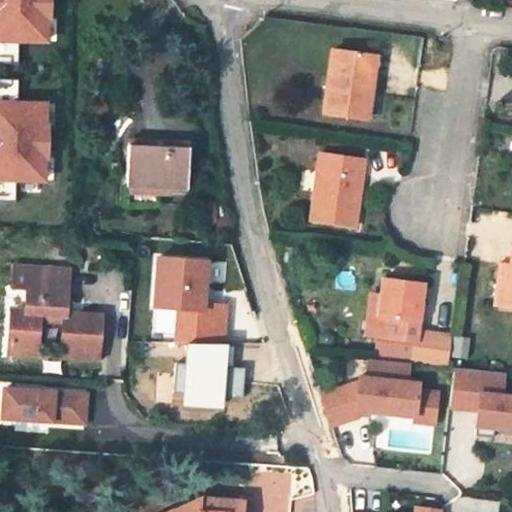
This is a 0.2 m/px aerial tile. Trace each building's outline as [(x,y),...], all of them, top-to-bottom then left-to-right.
[(0,0),(0,39),(57,40),(56,0),(0,0)] [(367,86),(362,85),(367,56),(328,49),(317,112),(360,119),(367,86)] [(378,58),(367,56),(362,85),(367,86),(372,86),(378,58)] [(0,199),(16,200),(17,180),(53,180),(53,95),(0,95),(0,199)] [(128,146),(126,186),(158,188),(188,188),(189,148),(128,146)] [(319,155),(309,222),(353,228),(358,194),(363,161),(319,155)] [(157,204),(158,188),(126,186),(126,203),(157,204)] [(213,203),(196,202),(195,218),(213,219),(213,203)] [(203,260),(154,259),(153,307),(177,308),(176,343),(223,343),(224,303),(202,303),(203,260)] [(99,314),(64,311),(67,267),(12,263),(11,285),(26,286),(25,308),(9,307),(6,351),(36,354),(38,320),(62,322),(60,356),(96,359),(99,314)] [(492,308),(504,309),(510,268),(498,266),(492,308)] [(423,284),(422,284),(382,278),(380,293),(375,337),(415,343),(435,346),(438,316),(419,313),(423,284)] [(365,335),(375,337),(380,293),(371,292),(365,335)] [(455,319),(438,316),(435,346),(451,349),(455,319)] [(364,359),(362,377),(407,381),(409,364),(364,359)] [(504,373),(452,368),(449,400),(479,403),(475,436),(494,438),(495,428),(511,429),(511,396),(502,395),(504,373)] [(358,381),(320,393),(330,425),(357,416),(357,410),(412,416),(412,422),(433,424),(437,392),(417,390),(417,383),(407,381),(362,377),(358,376),(358,381)] [(89,391),(7,385),(5,414),(87,421),(89,391)] [(238,511),(239,503),(197,499),(166,511),(238,511)]
